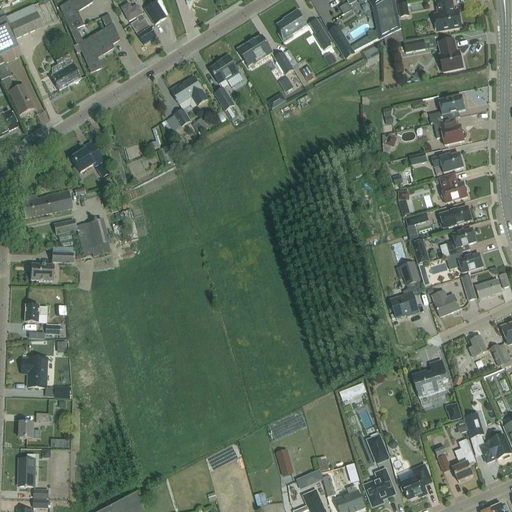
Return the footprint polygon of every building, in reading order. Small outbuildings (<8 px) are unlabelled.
[(113,24),(103,30),(83,42),(78,29),(83,27),(77,13),(92,3),(89,0),(71,0),(60,8),(77,46),(78,45),(91,74),(101,69),(95,55),(101,52),(103,56),(114,49),(112,46),(120,41),(113,24)] [(156,2),(144,10),(155,27),(167,19),(166,18),(168,16),(161,0),(157,3),(156,2)] [(373,8),(384,2),(382,0),(346,0),(349,5),(357,1),(360,6),(368,1),(373,9),(373,8)] [(387,0),(384,2),(373,8),(380,41),(384,39),(398,31),(401,30),(395,0),(387,0)] [(438,33),(452,30),(461,28),(458,12),(453,12),(452,8),(453,8),(451,0),(435,0),(439,15),(434,16),(438,33)] [(409,17),(406,4),(398,5),(400,19),(409,17)] [(130,5),(121,10),(128,23),(136,19),(137,22),(131,26),(144,47),(157,39),(145,20),(144,20),(142,16),(137,7),(132,10),(130,5)] [(35,6),(8,18),(16,38),(43,26),(35,6)] [(298,13),(277,26),(281,32),(280,33),(281,34),(279,36),(283,43),(293,38),(291,36),(307,26),(298,13)] [(5,16),(0,18),(0,26),(1,29),(8,26),(9,25),(6,18),(5,16)] [(332,46),(322,29),(316,21),(310,25),(317,36),(314,37),(324,52),(332,46)] [(0,79),(1,81),(4,88),(8,82),(7,79),(11,77),(6,64),(22,57),(8,26),(1,29),(0,29),(0,79)] [(398,31),(384,39),(386,48),(400,45),(399,42),(403,41),(401,30),(398,31)] [(238,51),(248,68),(255,63),(256,64),(272,54),(262,37),(250,44),(249,43),(238,51)] [(425,51),(423,41),(404,44),(406,54),(425,51)] [(443,74),(453,72),(463,70),(459,52),(457,52),(454,41),(438,44),(441,56),(439,56),(443,74)] [(52,76),(51,77),(54,82),(53,82),(54,84),(55,83),(59,92),(59,91),(59,90),(68,84),(70,87),(81,80),(76,72),(73,66),(70,60),(66,52),(54,59),(57,66),(61,64),(64,70),(60,72),(52,76)] [(288,52),(283,55),(291,66),(293,69),(297,67),(288,52)] [(291,66),(283,54),(275,60),(285,76),(294,71),(293,69),(291,66)] [(228,57),(220,61),(221,63),(210,70),(215,79),(219,85),(226,81),(227,82),(239,74),(233,65),(228,57)] [(333,58),(325,62),(329,67),(336,63),(333,58)] [(314,79),(311,75),(312,74),(308,68),(301,72),(308,83),(314,79)] [(417,72),(413,77),(420,83),(424,78),(417,72)] [(202,91),(194,78),(181,86),(181,89),(172,95),(179,106),(192,97),(198,107),(208,101),(202,91)] [(233,82),(237,90),(244,86),(240,79),(233,82)] [(289,82),(282,87),(286,93),(294,89),(289,82)] [(23,86),(9,92),(19,116),(34,109),(23,86)] [(215,95),(225,112),(234,107),(223,90),(215,95)] [(281,95),(268,104),(272,110),(285,102),(281,95)] [(465,111),(463,104),(464,103),(463,97),(461,97),(439,102),(442,113),(429,116),(431,125),(433,125),(451,121),(450,115),(465,111)] [(18,128),(10,111),(0,116),(0,137),(2,137),(2,135),(18,128)] [(175,117),(169,120),(176,132),(182,128),(190,123),(188,119),(183,111),(174,116),(175,117)] [(478,113),(467,112),(466,122),(478,122),(478,113)] [(201,119),(192,125),(197,134),(198,134),(204,130),(206,128),(208,126),(202,117),(200,118),(201,119)] [(391,117),(384,118),(386,126),(393,125),(393,120),(391,117)] [(456,120),(451,121),(433,125),(437,140),(443,139),(445,147),(464,142),(460,126),(457,127),(455,120),(456,120)] [(429,125),(422,126),(424,133),(431,131),(429,125)] [(387,139),(382,137),(382,144),(385,145),(392,148),(393,148),(397,139),(388,136),(387,139)] [(91,144),(83,149),(84,151),(71,159),(76,168),(80,174),(94,165),(95,168),(103,163),(96,152),(91,144)] [(427,164),(425,155),(410,158),(412,167),(427,164)] [(441,167),(444,175),(463,169),(459,155),(450,158),(449,156),(451,155),(450,155),(432,160),(434,169),(441,167)] [(372,163),(371,170),(380,172),(381,164),(372,163)] [(110,174),(104,165),(96,169),(102,179),(110,174)] [(445,178),(440,179),(443,190),(441,190),(443,195),(442,196),(442,198),(442,200),(444,202),(445,202),(446,205),(458,201),(467,198),(466,195),(467,194),(467,191),(467,189),(466,187),(464,185),(463,185),(463,184),(456,186),(455,183),(456,183),(454,175),(445,178)] [(40,187),(53,184),(51,176),(38,179),(40,187)] [(398,177),(392,178),(395,186),(401,185),(398,177)] [(84,189),(74,191),(76,197),(85,195),(84,189)] [(37,196),(20,199),(25,220),(73,210),(69,192),(46,197),(46,198),(38,200),(37,196)] [(409,193),(398,193),(398,202),(409,202),(409,193)] [(440,216),(442,223),(440,223),(439,225),(441,229),(443,231),(472,222),(468,208),(440,216)] [(405,220),(408,229),(429,222),(427,214),(405,220)] [(370,229),(366,218),(360,220),(364,231),(370,229)] [(83,258),(92,256),(92,257),(110,253),(103,220),(77,226),(83,258)] [(56,236),(58,236),(61,248),(73,245),(70,233),(77,232),(74,221),(53,226),(56,236)] [(472,230),(462,233),(453,236),(455,243),(446,245),(450,257),(462,254),(461,248),(476,244),(472,230)] [(412,245),(418,265),(429,262),(423,242),(412,245)] [(52,254),(51,263),(73,264),(73,255),(52,254)] [(460,268),(462,275),(483,268),(479,255),(464,259),(462,254),(450,257),(446,259),(450,271),(460,268)] [(413,264),(404,267),(410,285),(410,286),(419,283),(416,273),(413,264)] [(418,267),(425,288),(430,286),(424,265),(418,267)] [(53,282),(53,266),(31,266),(30,282),(53,282)] [(503,290),(510,287),(506,275),(499,277),(503,290)] [(476,300),(468,276),(461,278),(469,302),(476,300)] [(478,295),(480,301),(480,300),(480,299),(491,296),(491,297),(502,294),(498,281),(475,288),(477,293),(477,294),(477,295),(478,295)] [(434,304),(440,319),(460,311),(458,305),(458,304),(457,304),(454,296),(447,298),(444,291),(431,296),(434,304)] [(405,297),(390,302),(393,310),(396,320),(406,317),(407,318),(419,314),(412,293),(404,296),(405,297)] [(26,324),(39,325),(39,317),(47,317),(48,309),(39,308),(26,307),(26,324)] [(502,328),(501,328),(508,346),(511,344),(511,324),(502,328)] [(59,336),(60,327),(47,327),(46,335),(59,336)] [(471,342),(473,347),(468,349),(473,359),(487,353),(480,338),(471,342)] [(499,368),(506,364),(511,362),(504,345),(498,347),(491,350),(495,359),(499,368)] [(28,389),(38,389),(46,389),(47,359),(29,359),(29,361),(23,361),(22,375),(29,375),(28,389)] [(418,387),(421,396),(429,393),(430,396),(439,393),(438,391),(444,389),(443,384),(448,382),(441,362),(430,366),(433,374),(427,376),(426,374),(413,378),(416,388),(418,387)] [(455,377),(453,385),(460,388),(463,380),(455,377)] [(488,382),(477,383),(478,392),(489,391),(488,382)] [(363,384),(339,394),(343,403),(366,393),(363,384)] [(70,400),(70,390),(56,389),(55,399),(70,400)] [(445,407),(450,423),(462,419),(457,404),(452,405),(445,407)] [(373,405),(366,406),(370,424),(378,422),(373,405)] [(37,423),(47,423),(50,423),(50,416),(37,415),(37,423)] [(471,440),(484,436),(478,415),(464,419),(471,440)] [(457,423),(458,426),(457,427),(459,434),(467,432),(465,424),(464,425),(463,421),(457,423)] [(19,440),(29,440),(33,440),(40,440),(40,432),(34,432),(34,425),(20,425),(19,440)] [(489,443),(479,447),(486,466),(503,459),(504,461),(510,458),(509,456),(511,455),(511,454),(504,436),(501,437),(498,432),(496,431),(491,433),(489,436),(492,441),(488,442),(489,443)] [(380,435),(366,440),(376,466),(391,460),(380,435)] [(455,478),(456,477),(459,484),(473,477),(468,465),(476,462),(466,440),(458,443),(461,450),(455,452),(460,466),(453,469),(455,476),(454,476),(455,478)] [(390,449),(393,450),(396,449),(397,446),(396,443),(393,442),(390,443),(389,446),(390,449)] [(435,452),(437,457),(447,453),(445,449),(435,452)] [(279,453),(276,454),(283,478),(286,477),(291,475),(284,452),(279,453)] [(447,453),(437,457),(444,474),(450,471),(445,457),(448,456),(447,453)] [(325,457),(317,460),(321,474),(329,472),(325,457)] [(25,489),(27,489),(27,488),(35,488),(36,461),(19,460),(18,474),(21,474),(20,479),(19,479),(19,488),(25,488),(25,489)] [(426,493),(423,487),(431,483),(424,467),(413,472),(415,478),(401,484),(404,492),(408,501),(426,493)] [(395,495),(391,486),(385,472),(377,475),(379,482),(365,487),(373,508),(383,504),(381,501),(395,495)] [(330,477),(323,479),(328,499),(336,497),(330,477)] [(478,492),(488,486),(486,482),(476,488),(478,492)] [(336,502),(339,509),(340,511),(358,511),(365,509),(358,493),(355,487),(347,490),(349,496),(336,502)] [(34,491),(34,497),(33,500),(48,501),(49,498),(49,492),(34,491)] [(309,508),(298,511),(323,511),(315,493),(304,498),(309,508)] [(143,511),(138,494),(103,511),(143,511)] [(215,494),(208,496),(209,502),(216,500),(215,494)] [(48,503),(48,502),(33,501),(33,509),(48,510),(48,507),(48,503)]
